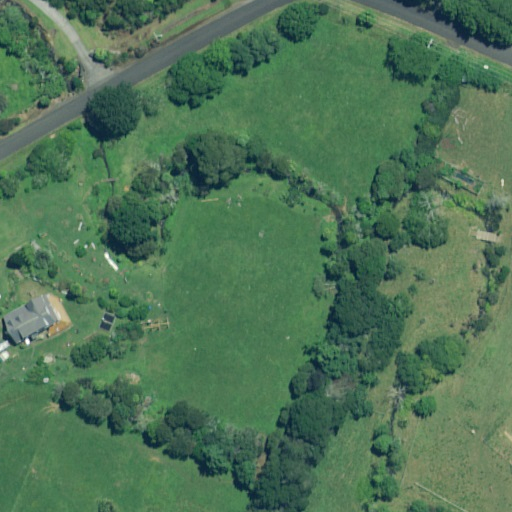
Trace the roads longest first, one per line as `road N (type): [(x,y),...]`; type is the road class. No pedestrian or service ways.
road 1 (unclassified): [(0,155),(280,0)]
road 2 (unclassified): [(376,0),(506,55)]
